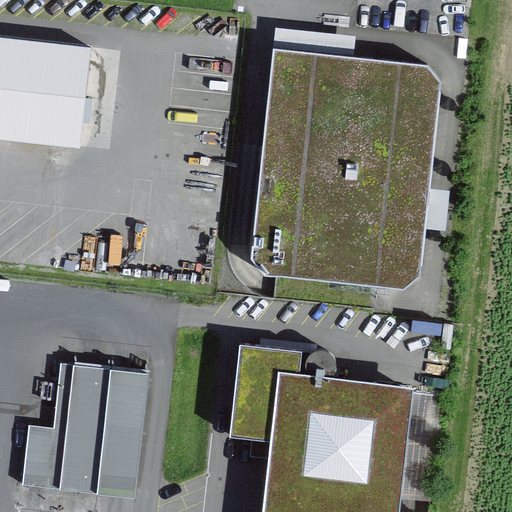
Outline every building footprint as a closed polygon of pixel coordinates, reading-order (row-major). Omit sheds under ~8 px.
[(100,56),(0,45),(0,145),(88,156),(100,56)] [(251,253),(264,271),(405,286),(422,274),(441,80),(427,62),(274,46),(251,253)] [(446,231),(447,190),(433,190),(432,231),(446,231)] [(398,511),(414,384),(300,370),(303,348),(241,341),(231,433),(273,438),(264,511),(398,511)] [(134,496),(148,373),(62,363),(54,428),(30,425),(24,484),(134,496)]
